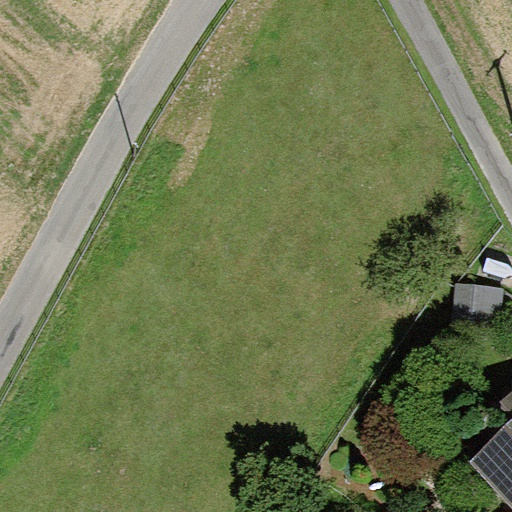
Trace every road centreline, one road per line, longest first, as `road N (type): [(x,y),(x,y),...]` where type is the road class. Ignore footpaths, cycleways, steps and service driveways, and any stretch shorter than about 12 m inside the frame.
road 1 (residential): [(199,0),(153,64),(0,339)]
road 2 (residential): [(511,212),(398,0)]
